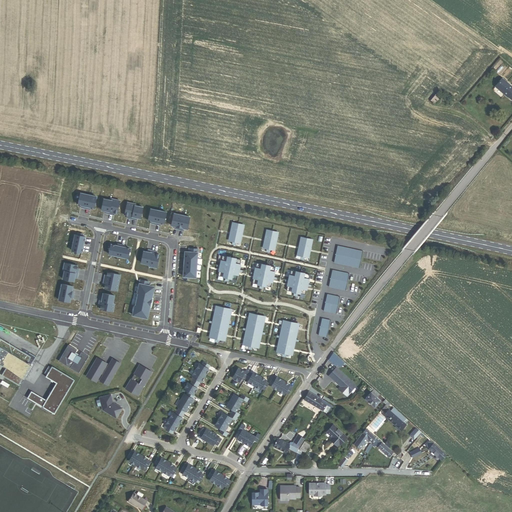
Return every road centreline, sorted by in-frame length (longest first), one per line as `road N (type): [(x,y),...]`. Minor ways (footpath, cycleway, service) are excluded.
road 1 (secondary): [(511,252),(0,145)]
road 2 (tertiary): [(511,125),(312,373)]
road 3 (residential): [(177,449),(232,356),(312,373)]
road 4 (residential): [(248,471),(431,475)]
road 5 (residential): [(161,339),(170,242),(99,226)]
